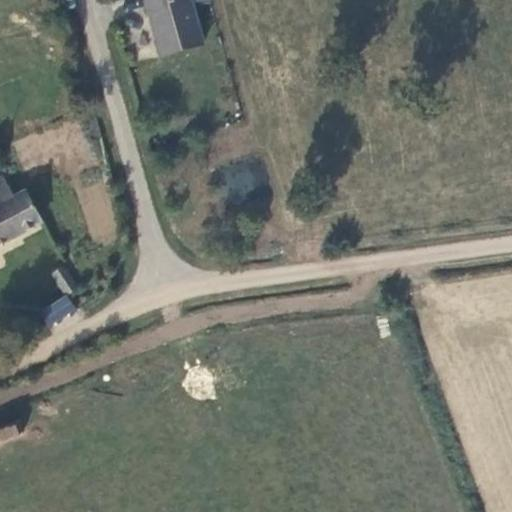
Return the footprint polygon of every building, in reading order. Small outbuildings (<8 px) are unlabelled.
[(187,0),(145,0),(159,50),(198,39),(187,0)] [(0,238),(39,218),(25,188),(10,195),(0,178),(0,238)] [(66,291),(77,282),(47,238),(35,247),(66,291)] [(66,293),(38,311),(49,327),(76,308),(66,293)] [(0,448),(21,442),(15,423),(0,426),(0,448)]
